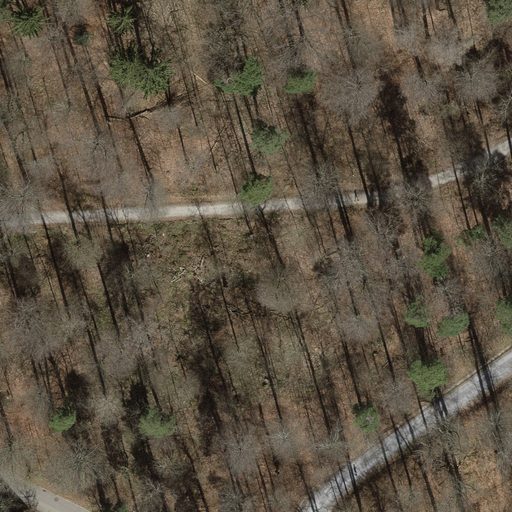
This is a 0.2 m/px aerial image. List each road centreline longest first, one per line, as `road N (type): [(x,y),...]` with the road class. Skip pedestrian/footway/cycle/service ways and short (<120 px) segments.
road 1 (track): [(0,223),(340,200),(405,189),(511,142)]
road 2 (track): [(318,504),(511,358)]
